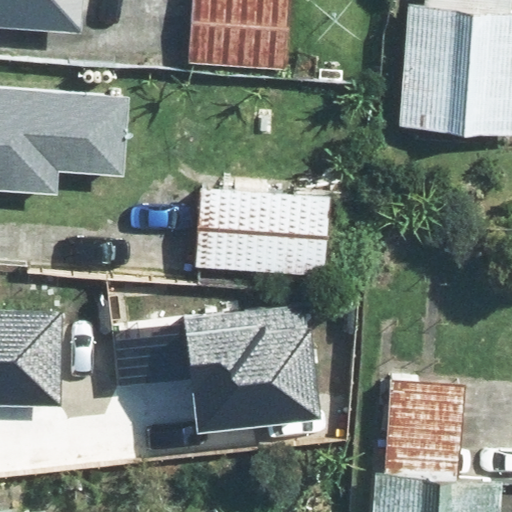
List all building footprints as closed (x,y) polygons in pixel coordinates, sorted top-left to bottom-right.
[(0,0),(0,24),(76,28),(77,0),(0,0)] [(284,0),(183,0),(180,57),(281,63),(284,0)] [(400,0),(394,136),(511,140),(511,10),(508,11),(508,0),(400,0)] [(0,184),(55,189),(56,164),(125,168),(129,100),(0,91),(0,184)] [(325,189),(189,181),(184,263),(320,272),(325,189)] [(189,323),(204,429),(322,412),(307,306),(189,323)] [(143,364),(136,307),(99,312),(106,369),(143,364)] [(0,402),(60,404),(61,318),(0,316),(0,402)] [(455,479),(460,378),(370,374),(363,511),(488,511),(490,481),(455,479)] [(193,384),(109,380),(106,449),(190,453),(193,384)]
